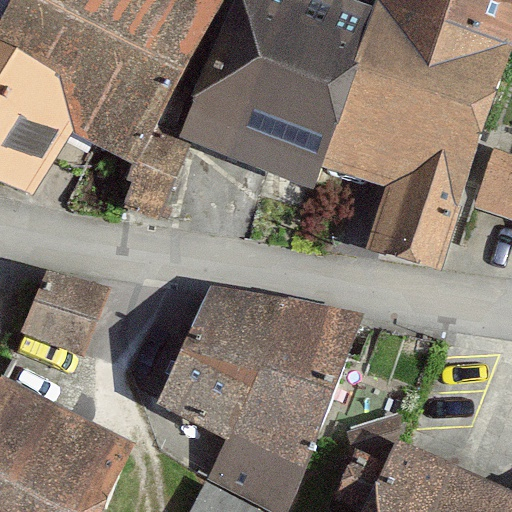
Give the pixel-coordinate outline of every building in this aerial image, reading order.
[(0,0),(0,176),(105,0),(0,0)] [(245,11),(224,0),(105,0),(0,176),(0,181),(68,205),(91,160),(155,187),(192,140),(245,11)] [(381,11),(344,0),(251,0),(199,140),(353,205),(362,180),(413,45),(381,11)] [(511,149),(511,39),(405,0),(384,0),(381,11),(413,45),(362,180),(419,207),(406,256),(467,275),(511,149)] [(511,0),(405,0),(511,39),(511,0)] [(122,299),(46,282),(33,339),(109,356),(122,299)] [(0,357),(24,301),(0,290),(0,357)] [(179,407),(255,438),(304,317),(216,302),(179,407)] [(366,330),(304,317),(255,438),(326,468),(366,330)] [(108,511),(142,438),(12,380),(0,406),(0,511),(108,511)] [(511,511),(511,492),(415,454),(392,511),(511,511)]
